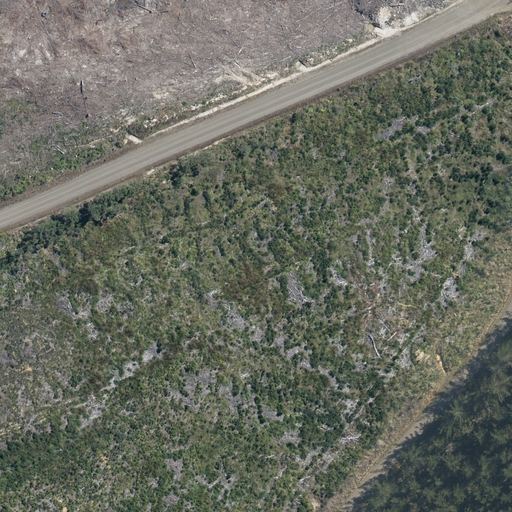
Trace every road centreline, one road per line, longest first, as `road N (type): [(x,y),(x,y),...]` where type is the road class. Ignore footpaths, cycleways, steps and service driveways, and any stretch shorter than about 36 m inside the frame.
road 1 (track): [(0,216),(154,156),(498,0)]
road 2 (track): [(511,313),(346,511)]
